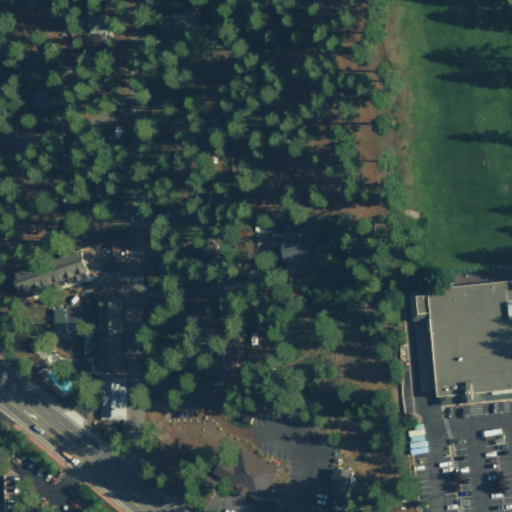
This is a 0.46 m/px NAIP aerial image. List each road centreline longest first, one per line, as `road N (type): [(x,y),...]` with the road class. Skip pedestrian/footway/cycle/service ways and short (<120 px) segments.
road 1 (residential): [(79,451),(139,39),(153,0)]
road 2 (primary): [(0,386),(154,511)]
road 3 (residential): [(133,106),(1,155)]
